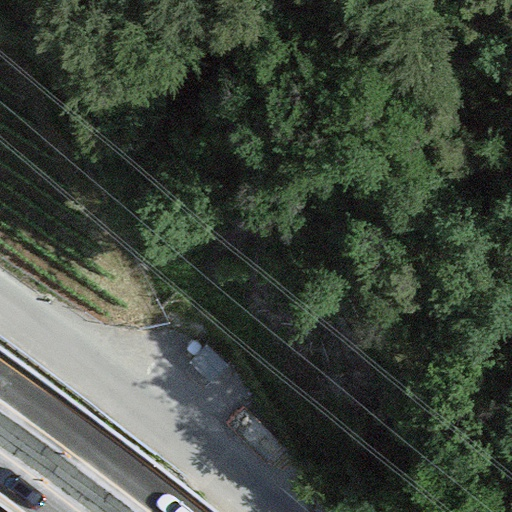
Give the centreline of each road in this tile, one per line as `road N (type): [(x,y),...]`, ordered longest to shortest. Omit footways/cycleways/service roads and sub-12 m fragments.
road 1 (tertiary): [(0,296),(265,511)]
road 2 (motorway): [(105,511),(0,437)]
